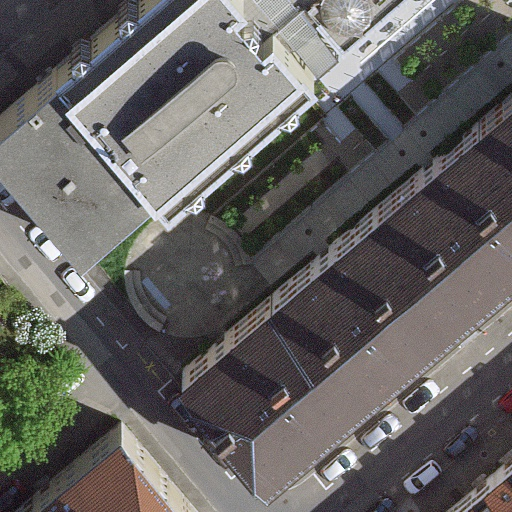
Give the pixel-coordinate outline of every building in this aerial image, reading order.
[(124,0),(57,58),(155,173),(168,188),(388,0),(124,0)] [(0,106),(0,142),(82,236),(155,173),(57,58),(0,106)] [(511,80),(466,119),(511,172),(511,80)] [(511,172),(466,119),(362,208),(451,311),(511,259),(511,172)] [(271,285),(360,389),(451,311),(362,208),(271,285)] [(271,285),(179,364),(268,467),(360,389),(271,285)] [(122,412),(34,486),(56,511),(199,511),(204,508),(122,412)] [(511,451),(494,466),(511,486),(511,451)] [(511,511),(511,486),(494,466),(439,511),(511,511)] [(56,511),(34,486),(2,511),(56,511)]
